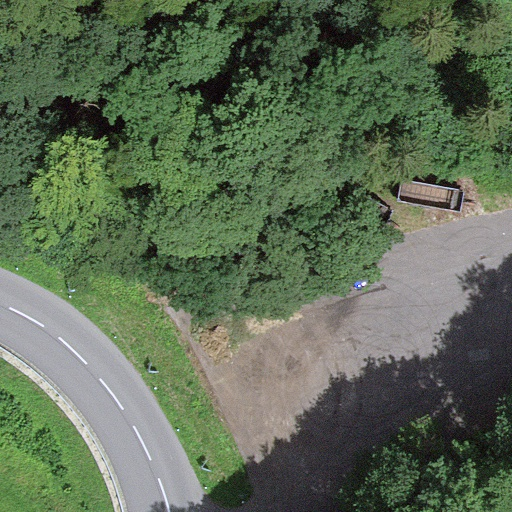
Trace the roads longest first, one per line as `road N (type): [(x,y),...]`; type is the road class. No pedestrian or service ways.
road 1 (unclassified): [(247,511),(326,469),(511,406)]
road 2 (secondary): [(168,511),(116,398),(76,350),(0,303)]
